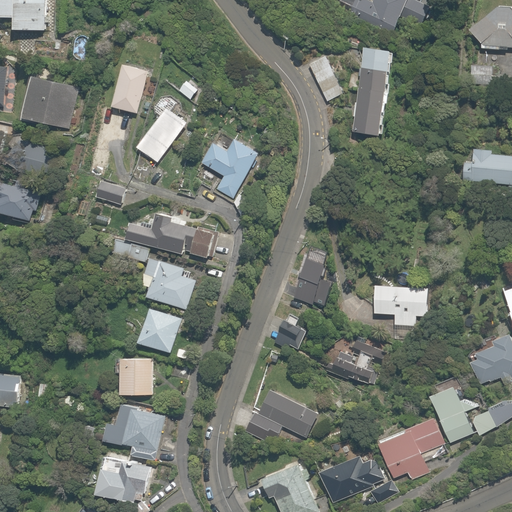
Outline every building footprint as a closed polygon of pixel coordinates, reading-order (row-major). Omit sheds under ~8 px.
[(48,43),(57,44),(60,4),(46,4),(46,0),(0,0),(0,14),(11,15),(10,27),(49,30),(48,43)] [(404,0),(372,0),(371,0),(358,0),(355,10),(395,26),(404,0)] [(431,4),(422,0),(408,0),(403,13),(423,22),(431,4)] [(493,6),(468,27),(480,42),(480,48),(499,49),(499,44),(511,44),(511,8),(493,6)] [(387,103),(388,92),(383,91),(384,82),(388,83),(390,62),(392,62),(394,48),(361,45),(358,76),(353,76),(351,91),(357,91),(353,129),(379,132),(381,110),(384,110),(385,103),(387,103)] [(343,91),(324,55),(308,63),(327,99),(343,91)] [(492,56),(475,55),(474,80),(490,81),(492,56)] [(138,113),(148,68),(120,62),(110,107),(138,113)] [(70,128),(80,86),(29,74),(19,116),(70,128)] [(159,114),(137,147),(159,162),(187,121),(178,115),(183,107),(163,94),(153,110),(159,114)] [(259,148),(236,137),(230,149),(214,141),(203,164),(225,175),(218,189),(235,197),(259,148)] [(15,169),(43,178),(52,150),(16,138),(11,151),(20,154),(15,169)] [(511,154),(487,153),(488,148),(472,147),(471,162),(463,161),(462,179),(511,182),(511,189),(511,196),(511,195),(511,154)] [(126,186),(99,178),(94,196),(121,203),(126,186)] [(0,198),(0,210),(28,219),(31,208),(36,209),(38,201),(34,200),(37,188),(8,180),(3,199),(0,198)] [(217,235),(194,229),(173,224),(175,218),(156,213),(152,229),(130,223),(126,238),(211,260),(217,235)] [(151,248),(116,238),(112,252),(147,262),(148,256),(149,253),(151,248)] [(189,271),(183,269),(184,266),(158,259),(159,256),(149,253),(148,256),(147,262),(141,282),(149,285),(146,297),(188,308),(196,279),(187,276),(189,271)] [(395,325),(415,325),(415,315),(427,315),(427,292),(404,292),(404,284),(374,284),(374,312),(395,312),(395,325)] [(182,318),(149,307),(138,341),(171,351),(182,318)] [(281,318),(276,327),(280,329),(274,342),(288,349),(291,343),(298,347),(307,328),(286,317),(285,320),(281,318)] [(468,352),(481,384),(503,375),(505,381),(511,378),(511,342),(507,330),(485,339),(488,344),(468,352)] [(362,350),(358,361),(342,355),(338,364),(370,376),(373,367),(368,365),(372,354),(383,358),(386,350),(356,338),(353,346),(362,350)] [(153,356),(120,355),(119,393),(153,394),(153,356)] [(26,388),(27,375),(0,373),(0,405),(16,406),(17,388),(26,388)] [(48,382),(39,381),(38,396),(47,397),(48,382)] [(458,399),(452,385),(429,395),(449,442),(472,431),(464,412),(479,405),(474,392),(458,399)] [(318,410),(269,388),(258,414),(280,424),(283,425),(306,436),(318,410)] [(489,408),(497,425),(511,417),(511,394),(500,399),(501,402),(489,408)] [(120,404),(116,427),(107,425),(107,428),(100,426),(98,439),(123,443),(124,440),(132,442),(130,454),(156,458),(164,411),(120,404)] [(497,425),(489,408),(468,417),(476,434),(497,425)] [(277,439),(283,425),(280,424),(258,414),(255,412),(248,426),(277,439)] [(410,480),(429,473),(421,453),(446,442),(435,416),(376,440),(391,477),(406,471),(410,480)] [(373,483),(384,478),(375,455),(361,461),(357,451),(318,467),(333,503),(374,486),(373,483)] [(126,465),(127,459),(118,457),(117,461),(112,460),(113,454),(105,453),(102,466),(99,465),(94,490),(114,494),(113,498),(133,502),(134,498),(140,499),(142,491),(145,492),(150,464),(133,460),(132,466),(126,465)] [(281,511),(316,511),(322,510),(310,481),(305,483),(303,479),(311,476),(308,467),(305,468),(302,460),(260,477),(267,497),(274,494),(281,511)] [(401,492),(394,479),(371,491),(377,504),(401,492)]
